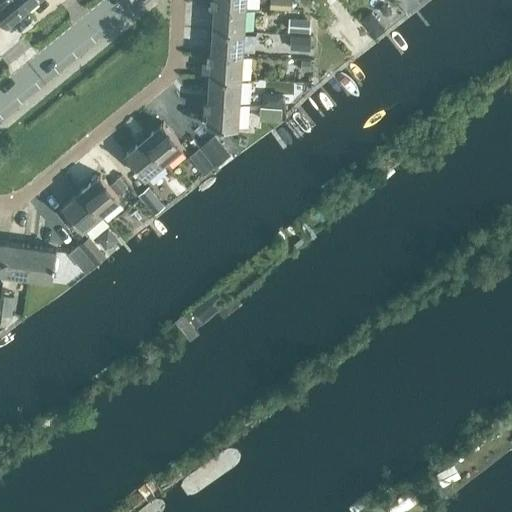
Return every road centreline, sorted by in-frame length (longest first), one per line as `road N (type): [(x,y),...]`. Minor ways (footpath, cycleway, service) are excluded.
road 1 (residential): [(0,201),(14,203),(172,72),(178,0)]
road 2 (residential): [(0,99),(121,0)]
